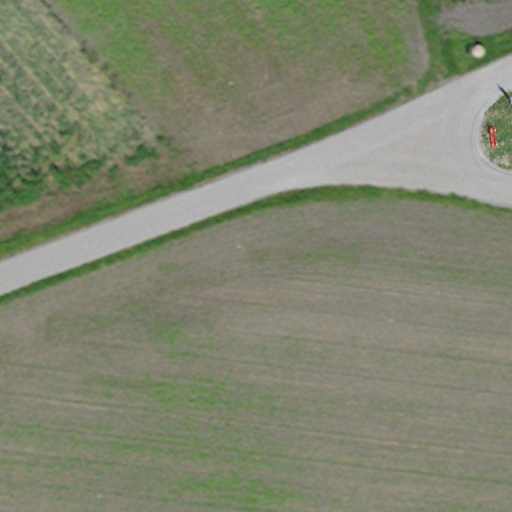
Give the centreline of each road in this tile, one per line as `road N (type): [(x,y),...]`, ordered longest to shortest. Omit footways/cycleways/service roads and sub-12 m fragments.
road 1 (track): [(365,150),(0,279)]
road 2 (track): [(511,91),(365,150)]
road 3 (track): [(511,195),(365,150)]
